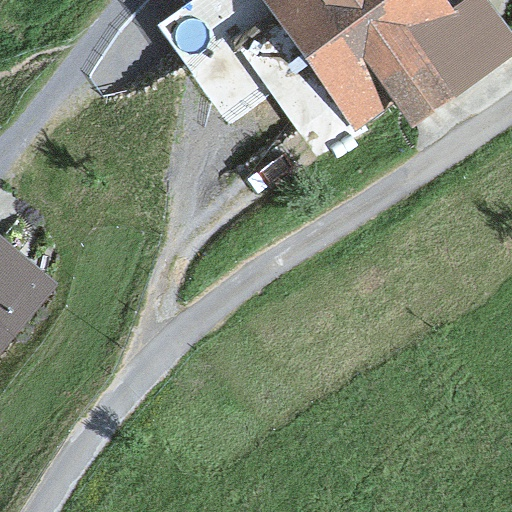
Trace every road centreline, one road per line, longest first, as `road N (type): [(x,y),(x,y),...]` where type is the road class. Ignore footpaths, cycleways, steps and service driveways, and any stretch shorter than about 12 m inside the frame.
road 1 (unclassified): [(44,511),(117,396),(253,281),(511,96)]
road 2 (track): [(148,0),(0,181)]
